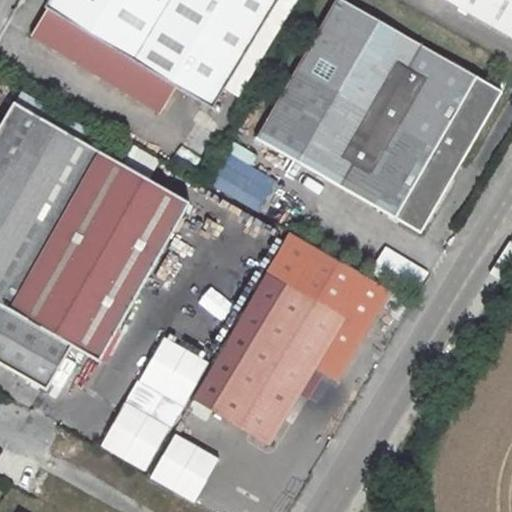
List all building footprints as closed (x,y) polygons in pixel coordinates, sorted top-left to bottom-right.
[(37,0),(35,4),(20,30),(153,108),(169,82),(206,104),(266,0),(37,0)] [(334,0),(254,139),(420,233),(503,92),(341,0),(334,0)] [(511,0),(443,0),(511,38),(511,0)] [(91,128),(24,90),(17,102),(84,141),(91,128)] [(0,112),(1,113),(8,99),(0,94),(0,112)] [(17,102),(0,132),(0,362),(47,390),(72,347),(100,362),(192,202),(84,141),(17,102)] [(230,140),(211,191),(259,208),(269,181),(253,175),(262,152),(230,140)] [(346,318),(289,285),(213,411),(270,444),(346,318)] [(160,336),(135,383),(181,407),(206,360),(160,336)] [(118,402),(97,450),(146,471),(166,423),(118,402)] [(195,502),(216,454),(167,433),(147,481),(195,502)]
